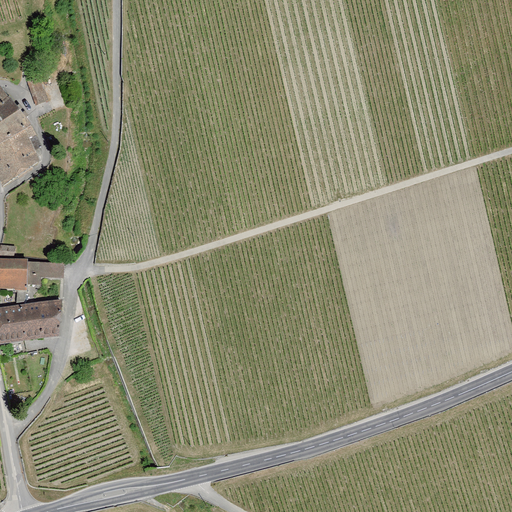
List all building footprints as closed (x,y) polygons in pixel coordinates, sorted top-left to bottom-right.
[(41,80),(32,84),(41,106),(51,102),(41,80)] [(0,86),(0,85),(0,176),(2,185),(41,159),(30,136),(35,132),(0,86)] [(15,255),(15,246),(2,247),(3,255),(15,255)] [(28,261),(0,261),(0,289),(14,290),(14,303),(21,303),(22,290),(27,290),(27,283),(42,284),(42,279),(59,279),(59,265),(28,264),(28,261)] [(40,304),(0,308),(0,345),(60,338),(61,322),(61,302),(40,304)]
